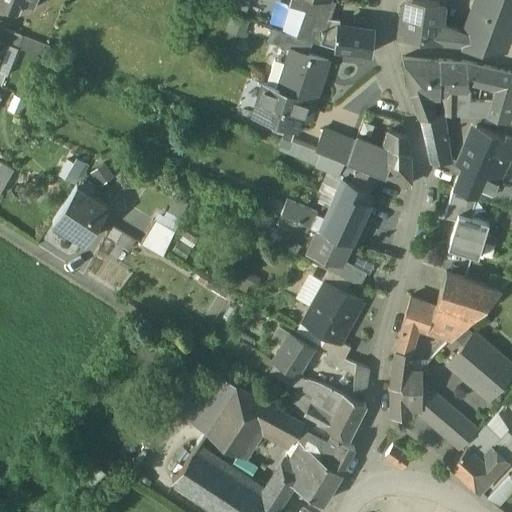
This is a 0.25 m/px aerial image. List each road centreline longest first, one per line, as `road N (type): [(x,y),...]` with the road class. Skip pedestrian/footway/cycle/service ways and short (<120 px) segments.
road 1 (residential): [(388,0),(386,44),(422,175),(419,242),(382,345),(369,489)]
road 2 (residential): [(0,228),(218,367)]
